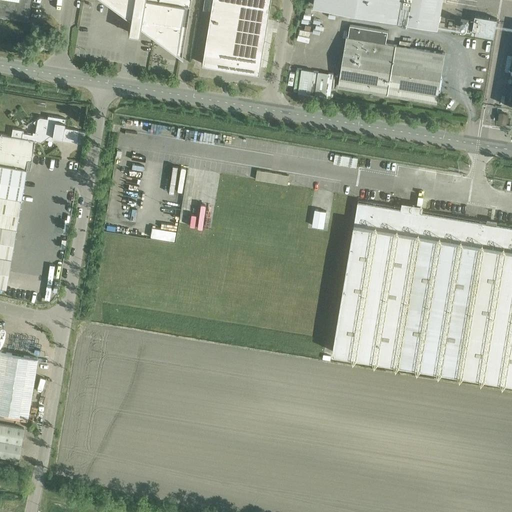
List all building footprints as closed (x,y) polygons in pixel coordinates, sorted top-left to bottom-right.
[(0,0),(0,15),(27,20),(30,0),(0,0)] [(127,31),(135,33),(139,0),(105,0),(130,18),(127,31)] [(139,0),(135,33),(138,33),(140,25),(181,56),(189,0),(139,0)] [(207,28),(201,63),(257,72),(265,28),(269,0),(203,0),(202,9),(210,10),(207,28)] [(314,0),(313,5),(439,26),(443,0),(314,0)] [(472,32),(493,36),(496,18),(475,15),(472,32)] [(311,35),(311,17),(301,18),(301,35),(311,35)] [(459,27),(467,28),(468,20),(461,19),(459,27)] [(445,53),(372,40),(373,35),(362,34),(362,39),(346,36),(338,86),(437,102),(445,53)] [(42,46),(49,47),(51,38),(43,37),(42,46)] [(295,85),(328,90),(331,65),(298,61),(295,85)] [(498,122),(506,123),(507,114),(500,113),(498,122)] [(0,164),(25,169),(27,160),(30,160),(34,140),(41,140),(45,138),(45,139),(52,140),(55,139),(75,142),(78,129),(63,127),(65,118),(47,115),(47,118),(39,116),(32,121),(35,125),(34,132),(32,131),(32,134),(22,132),(21,137),(0,133),(0,164)] [(334,163),(356,166),(358,157),(335,153),(334,163)] [(258,162),(256,171),(298,179),(300,170),(258,162)] [(0,285),(5,287),(25,169),(0,164),(0,285)] [(312,213),(331,216),(335,193),(316,190),(312,213)] [(511,226),(497,224),(487,222),(358,200),(333,351),(511,381),(511,226)] [(25,416),(27,416),(37,357),(0,351),(0,416),(7,418),(8,413),(14,414),(13,419),(24,421),(25,416)] [(0,456),(18,459),(23,428),(0,423),(0,456)]
